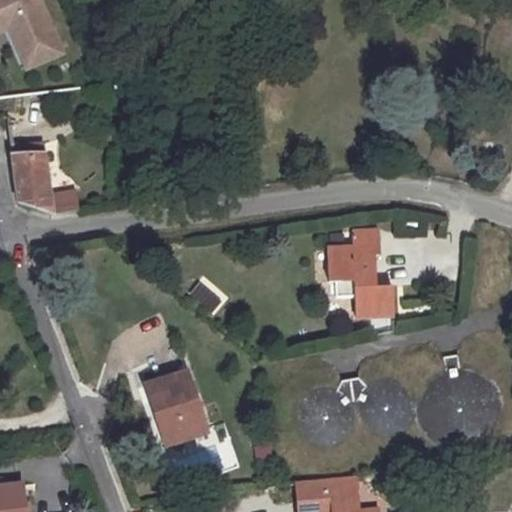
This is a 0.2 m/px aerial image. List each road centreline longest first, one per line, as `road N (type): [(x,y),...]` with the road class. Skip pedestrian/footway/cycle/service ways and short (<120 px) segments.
road 1 (residential): [(511,215),(461,197),(398,190),(11,231)]
road 2 (residential): [(11,231),(120,511)]
road 3 (unknown): [(225,207),(196,89),(186,0)]
